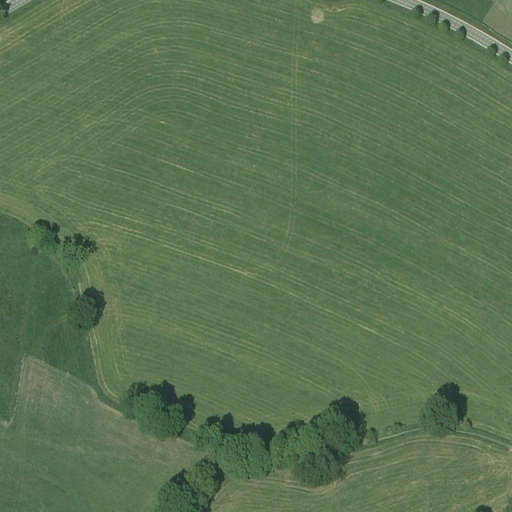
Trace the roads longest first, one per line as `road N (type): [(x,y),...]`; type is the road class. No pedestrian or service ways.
road 1 (track): [(188,511),(221,472),(251,458),(420,428),(511,448)]
road 2 (tertiary): [(511,58),(403,0)]
